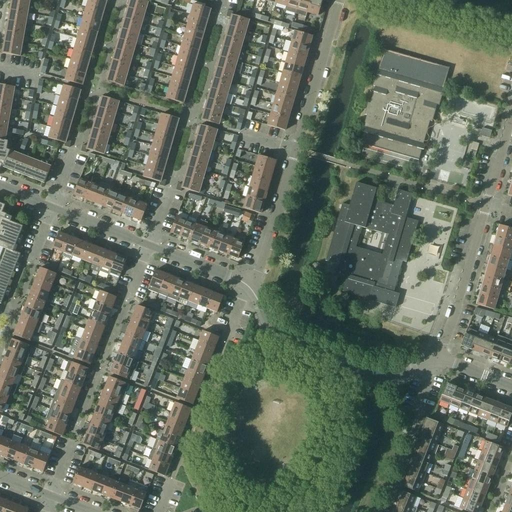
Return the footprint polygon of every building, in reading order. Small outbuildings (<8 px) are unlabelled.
[(14,0),(11,0),(10,10),(28,13),(30,3),(14,0)] [(100,0),(88,0),(87,7),(104,12),(107,2),(100,0)] [(129,0),(130,0),(128,8),(145,13),(148,2),(141,0),(129,0)] [(286,10),(296,13),(299,0),(288,0),(287,6),(286,10)] [(299,0),(296,13),(306,16),(307,12),(310,0),(299,0)] [(322,0),(310,0),(307,12),(318,15),(322,0)] [(194,4),(191,15),(208,20),(210,12),(215,13),(217,7),(212,6),(211,9),(194,4)] [(87,7),(84,18),(101,23),(104,12),(87,7)] [(128,8),(125,18),(142,23),(145,13),(128,8)] [(242,9),(240,14),(250,17),(252,10),(244,8),(242,9)] [(10,10),(8,21),(26,24),(28,13),(10,10)] [(231,18),(229,26),(246,31),(249,20),(232,15),(233,12),(228,10),(227,17),(231,18)] [(58,14),(56,21),(60,22),(66,24),(67,21),(61,20),(62,15),(58,14)] [(191,15),(188,25),(205,30),(208,20),(191,15)] [(84,18),(80,28),(98,33),(101,23),(84,18)] [(125,18),(122,29),(139,34),(142,23),(125,18)] [(8,21),(6,31),(24,35),(26,24),(8,21)] [(188,25),(185,36),(202,41),(205,30),(188,25)] [(229,26),(226,36),(243,41),(246,31),(229,26)] [(80,28),(77,38),(95,43),(98,33),(80,28)] [(122,29),(119,39),(136,44),(139,34),(122,29)] [(6,31),(4,42),(22,45),(24,35),(6,31)] [(295,31),(292,42),(309,47),(312,36),(295,31)] [(185,36),(182,46),(199,51),(202,41),(185,36)] [(226,36),(223,47),(240,52),(243,41),(226,36)] [(77,38),(74,49),(92,54),(95,43),(77,38)] [(119,39),(116,49),(133,54),(136,44),(119,39)] [(22,45),(4,42),(2,53),(20,56),(22,45)] [(292,42),(289,52),(306,57),(309,47),(292,42)] [(182,46),(179,56),(196,61),(199,51),(182,46)] [(223,47),(220,57),(237,62),(240,52),(223,47)] [(74,49),(71,59),(89,64),(92,54),(74,49)] [(116,49),(113,60),(130,65),(133,54),(116,49)] [(449,68),(384,49),(378,70),(373,86),(375,87),(370,104),(367,103),(364,114),(372,116),(368,128),(363,127),(362,132),(364,132),(361,144),(419,160),(422,149),(424,150),(425,145),(423,144),(430,121),(432,122),(437,105),(439,105),(444,89),(443,89),(449,68)] [(289,52),(286,63),(303,68),(306,57),(289,52)] [(179,56),(175,67),(193,72),(196,61),(179,56)] [(220,57),(217,67),(234,72),(240,74),(243,64),(237,62),(220,57)] [(71,59),(68,70),(86,75),(89,64),(71,59)] [(113,60),(110,70),(127,75),(130,65),(113,60)] [(286,63),(283,73),(300,78),(303,68),(286,63)] [(175,67),(172,77),(190,82),(193,72),(175,67)] [(217,67),(214,78),(231,83),(234,72),(217,67)] [(86,75),(68,70),(65,80),(83,85),(86,75)] [(127,75),(110,70),(107,81),(124,86),(127,75)] [(283,73),(280,83),(297,88),(300,78),(283,73)] [(172,77),(169,88),(187,93),(190,82),(172,77)] [(214,78),(211,88),(228,93),(231,83),(214,78)] [(280,83),(277,94),(294,99),(297,88),(280,83)] [(0,84),(0,95),(13,98),(15,87),(0,84)] [(64,85),(61,96),(78,101),(81,90),(64,85)] [(187,93),(169,88),(166,98),(184,104),(187,93)] [(211,88),(208,99),(225,104),(228,93),(211,88)] [(277,94),(274,104),(291,109),(294,99),(277,94)] [(0,95),(0,106),(11,109),(13,98),(0,95)] [(61,96),(58,107),(75,112),(78,101),(61,96)] [(102,96),(99,107),(116,112),(120,101),(102,96)] [(208,99),(205,109),(222,114),(225,104),(208,99)] [(274,104),(271,114),(288,119),(291,109),(274,104)] [(0,106),(0,117),(9,119),(11,109),(0,106)] [(58,107),(55,117),(72,122),(75,112),(58,107)] [(99,107),(96,118),(113,123),(116,112),(99,107)] [(222,114),(205,109),(202,120),(219,125),(222,114)] [(162,114),(159,125),(176,130),(179,119),(162,114)] [(288,119),(271,114),(268,125),(285,130),(288,119)] [(0,117),(0,128),(7,130),(9,119),(0,117)] [(55,117),(52,127),(69,132),(72,122),(55,117)] [(96,118),(93,128),(110,133),(113,123),(96,118)] [(159,125),(156,135),(173,140),(176,130),(159,125)] [(200,125),(197,136),(214,141),(218,130),(200,125)] [(47,126),(44,137),(49,138),(61,142),(66,143),(65,146),(69,148),(71,141),(69,141),(67,140),(69,132),(52,127),(47,126)] [(93,128),(90,138),(107,143),(110,133),(93,128)] [(480,136),(490,138),(492,131),(482,128),(480,136)] [(156,135),(153,145),(170,150),(173,140),(156,135)] [(197,136),(194,146),(211,151),(214,141),(197,136)] [(107,143),(90,138),(88,146),(83,145),(81,151),(86,153),(87,149),(104,154),(107,143)] [(0,160),(5,162),(6,162),(10,151),(7,149),(9,141),(6,141),(0,139),(0,160)] [(472,142),(471,149),(477,150),(479,144),(472,142)] [(153,145),(150,156),(167,161),(170,150),(153,145)] [(194,146),(191,156),(208,161),(211,151),(194,146)] [(3,167),(14,171),(21,155),(10,151),(6,162),(5,162),(3,167)] [(14,171),(24,175),(31,159),(21,155),(14,171)] [(259,155),(256,166),(273,171),(276,160),(259,155)] [(150,156),(147,166),(164,171),(167,161),(150,156)] [(191,156),(188,167),(205,172),(208,161),(191,156)] [(24,175),(34,179),(41,162),(31,159),(24,175)] [(41,162),(34,179),(45,183),(51,167),(41,162)] [(164,171),(147,166),(144,177),(161,182),(160,185),(164,187),(166,180),(162,179),(164,171)] [(256,166),(253,177),(270,182),(273,171),(256,166)] [(188,167),(185,177),(202,182),(205,172),(188,167)] [(202,182),(185,177),(183,185),(178,184),(176,190),(181,191),(182,188),(199,193),(202,182)] [(253,177),(250,187),(267,192),(270,182),(253,177)] [(74,195),(84,199),(90,182),(80,178),(74,195)] [(84,199),(93,202),(100,186),(90,182),(84,199)] [(93,202),(103,206),(109,190),(110,186),(101,182),(100,186),(93,202)] [(394,292),(403,261),(406,262),(418,221),(406,218),(413,194),(398,190),(393,208),(385,205),(386,203),(373,200),(376,188),(356,183),(350,206),(342,203),(326,261),(338,264),(335,275),(346,279),(343,291),(370,299),(369,300),(396,308),(400,294),(394,292)] [(250,187),(247,197),(264,202),(267,192),(250,187)] [(103,206),(112,210),(119,193),(109,190),(103,206)] [(112,210),(122,213),(128,197),(119,193),(112,210)] [(122,213),(131,217),(138,201),(128,197),(122,213)] [(264,202),(247,197),(244,208),(261,213),(264,202)] [(138,201),(131,217),(141,221),(148,205),(138,201)] [(0,303),(1,304),(18,262),(21,254),(14,251),(23,226),(11,221),(12,217),(7,215),(7,214),(3,213),(6,205),(0,203),(0,303)] [(225,206),(224,212),(233,215),(235,209),(225,206)] [(252,215),(245,212),(243,218),(250,221),(252,215)] [(171,232),(181,236),(187,220),(177,216),(171,232)] [(198,219),(196,224),(190,240),(200,244),(206,228),(208,223),(198,219)] [(181,236),(190,240),(196,224),(187,220),(181,236)] [(511,228),(499,225),(496,235),(511,239),(511,228)] [(200,244),(209,247),(216,231),(206,228),(200,244)] [(209,247),(219,251),(225,235),(216,231),(209,247)] [(53,248),(63,252),(69,236),(59,232),(53,248)] [(219,251),(228,255),(235,239),(225,235),(219,251)] [(511,239),(496,235),(493,245),(511,250),(511,248),(511,239)] [(71,260),(73,256),(79,240),(69,236),(63,252),(62,256),(71,260)] [(235,239),(228,255),(238,259),(245,243),(235,239)] [(73,256),(82,260),(88,243),(79,240),(73,256)] [(82,260),(92,263),(98,247),(88,243),(82,260)] [(493,245),(490,255),(509,260),(511,250),(493,245)] [(92,263),(101,267),(107,251),(98,247),(92,263)] [(107,251),(101,267),(100,271),(109,274),(110,271),(117,254),(107,251)] [(117,254),(110,271),(109,274),(119,278),(127,258),(117,254)] [(490,255),(488,265),(506,270),(509,260),(490,255)] [(488,265),(485,275),(503,280),(506,270),(488,265)] [(40,267),(37,278),(53,284),(57,274),(45,269),(40,267)] [(166,274),(156,270),(148,290),(158,294),(166,274)] [(166,274),(158,294),(168,297),(176,277),(166,274)] [(485,275),(482,284),(500,290),(503,280),(485,275)] [(185,281),(176,277),(168,297),(177,301),(179,297),(185,281)] [(37,278),(33,287),(49,293),(53,284),(37,278)] [(179,297),(188,301),(195,285),(185,281),(179,297)] [(482,284),(479,294),(497,299),(500,290),(482,284)] [(188,301),(198,305),(204,288),(195,285),(188,301)] [(33,287),(29,297),(45,303),(49,293),(33,287)] [(198,305),(207,308),(214,292),(204,288),(198,305)] [(100,291),(96,301),(113,307),(117,297),(100,291)] [(214,292),(207,308),(217,312),(224,296),(214,292)] [(497,299),(479,294),(476,304),(494,310),(497,299)] [(29,297),(25,306),(42,312),(45,303),(29,297)] [(96,301),(93,310),(109,317),(113,307),(96,301)] [(137,305),(133,315),(150,322),(154,312),(137,305)] [(42,312),(25,306),(22,316),(43,324),(46,314),(42,312)] [(476,308),(474,313),(483,317),(486,311),(476,308)] [(93,310),(89,320),(105,326),(109,317),(93,310)] [(133,315),(130,325),(146,331),(150,322),(133,315)] [(22,316),(18,325),(34,331),(39,333),(43,324),(22,316)] [(89,320),(85,329),(102,336),(105,326),(89,320)] [(34,331),(18,325),(14,335),(30,341),(34,331)] [(130,325),(126,334),(142,341),(147,343),(151,333),(146,331),(130,325)] [(461,346),(471,350),(478,332),(468,328),(461,346)] [(85,329),(82,339),(98,345),(102,336),(85,329)] [(203,331),(199,341),(215,347),(219,337),(203,331)] [(471,350),(480,353),(487,335),(478,332),(471,350)] [(126,334),(122,344),(138,350),(142,341),(126,334)] [(480,353),(490,357),(497,339),(487,335),(480,353)] [(490,357),(499,361),(508,339),(498,335),(497,339),(490,357)] [(13,339),(9,349),(29,357),(33,347),(13,339)] [(82,339),(78,348),(94,355),(98,345),(82,339)] [(499,361),(509,364),(511,356),(511,340),(508,339),(499,361)] [(58,341),(55,346),(63,349),(65,343),(61,342),(58,341)] [(199,341),(195,350),(212,357),(215,347),(199,341)] [(122,344),(118,353),(135,360),(138,350),(122,344)] [(94,355),(78,348),(74,358),(90,365),(94,355)] [(29,357),(9,349),(5,358),(25,366),(29,357)] [(195,350),(192,360),(208,366),(212,357),(195,350)] [(135,360),(118,353),(115,363),(135,371),(139,361),(135,360)] [(5,358),(1,368),(18,374),(21,376),(25,366),(5,358)] [(186,358),(182,367),(188,369),(204,376),(208,366),(192,360),(186,358)] [(65,371),(69,372),(85,379),(89,369),(69,361),(65,371)] [(135,371),(115,363),(111,373),(131,381),(135,371)] [(1,368),(0,371),(0,378),(14,384),(18,374),(1,368)] [(188,369),(184,379),(201,385),(204,376),(188,369)] [(69,372),(65,382),(81,388),(85,379),(69,372)] [(109,377),(105,387),(125,394),(129,384),(109,377)] [(0,378),(0,389),(10,393),(14,395),(18,385),(14,384),(0,378)] [(184,379),(181,388),(197,395),(201,385),(184,379)] [(61,380),(58,390),(77,398),(81,388),(65,382),(61,380)] [(440,401),(449,405),(456,387),(447,383),(440,401)] [(105,387),(102,396),(122,404),(125,394),(105,387)] [(449,405),(459,408),(466,390),(456,387),(449,405)] [(197,395),(181,388),(177,398),(193,405),(197,395)] [(0,389),(0,400),(6,403),(10,393),(0,389)] [(58,390),(54,399),(74,407),(77,398),(58,390)] [(459,408),(468,412),(475,394),(466,390),(459,408)] [(468,412),(478,416),(485,398),(475,394),(468,412)] [(102,396),(98,406),(114,412),(118,413),(122,404),(102,396)] [(478,416),(487,420),(494,402),(485,398),(478,416)] [(54,399),(50,409),(70,417),(74,407),(54,399)] [(175,402),(171,412),(188,419),(192,409),(175,402)] [(487,420),(497,423),(504,405),(494,402),(487,420)] [(511,408),(504,405),(497,423),(507,427),(511,413),(511,408)] [(98,406),(94,415),(111,421),(114,412),(98,406)] [(46,418),(50,420),(66,426),(70,417),(50,409),(46,418)] [(171,412),(168,422),(184,428),(188,419),(171,412)] [(435,413),(433,417),(443,421),(445,416),(435,413)] [(94,415),(91,425),(107,431),(111,421),(94,415)] [(445,416),(443,421),(453,425),(454,420),(445,416)] [(426,418),(422,428),(440,435),(444,425),(426,418)] [(66,426),(50,420),(46,430),(62,436),(66,426)] [(168,422),(164,431),(180,438),(184,428),(168,422)] [(91,425),(87,434),(103,440),(107,431),(91,425)] [(422,428),(419,437),(437,444),(440,435),(422,428)] [(157,439),(160,441),(177,447),(180,438),(164,431),(160,430),(157,439)] [(103,440),(87,434),(83,444),(99,450),(103,440)] [(132,434),(130,440),(134,441),(138,443),(140,438),(132,434)] [(0,441),(0,454),(5,457),(11,440),(2,437),(0,441)] [(419,437),(415,447),(433,454),(437,444),(419,437)] [(160,441),(157,439),(153,449),(173,457),(177,447),(160,441)] [(5,457),(15,460),(21,444),(11,440),(5,457)] [(486,441),(482,451),(500,458),(504,448),(486,441)] [(32,443),(30,448),(24,464),(34,468),(40,451),(42,447),(32,443)] [(15,460),(24,464),(30,448),(21,444),(15,460)] [(118,446),(114,456),(116,457),(120,458),(122,453),(124,448),(118,446)] [(415,447),(411,456),(429,463),(433,454),(415,447)] [(447,448),(443,458),(453,462),(457,452),(452,450),(447,448)] [(149,458),(153,460),(169,466),(173,457),(153,449),(149,458)] [(40,451),(34,468),(44,472),(50,455),(40,451)] [(482,451),(478,460),(496,467),(500,458),(482,451)] [(411,456),(408,466),(425,473),(429,463),(411,456)] [(169,466),(153,460),(149,470),(165,476),(169,466)] [(478,460),(475,470),(492,477),(496,467),(478,460)] [(408,466),(404,475),(422,482),(425,473),(408,466)] [(73,483),(83,487),(89,471),(79,467),(73,483)] [(475,470),(471,479),(489,486),(492,477),(475,470)] [(83,487),(92,491),(99,474),(89,471),(83,487)] [(92,491),(102,494),(108,478),(99,474),(92,491)] [(422,482),(404,475),(400,485),(418,492),(422,482)] [(102,494),(111,498),(118,482),(108,478),(102,494)] [(471,479),(467,489),(485,496),(489,486),(471,479)] [(127,485),(121,502),(130,505),(139,484),(130,480),(128,486),(127,485)] [(111,498),(121,502),(127,485),(118,482),(111,498)] [(139,484),(130,505),(140,509),(147,493),(146,493),(148,487),(139,484)] [(467,489),(463,498),(481,505),(485,496),(467,489)] [(398,490),(394,500),(412,506),(416,497),(398,490)] [(0,497),(0,511),(5,511),(10,501),(0,498),(0,497)] [(478,511),(481,505),(463,498),(460,508),(468,511),(478,511)] [(412,506),(394,500),(391,509),(398,511),(415,511),(417,508),(412,506)] [(5,511),(16,511),(19,505),(10,501),(5,511)]
